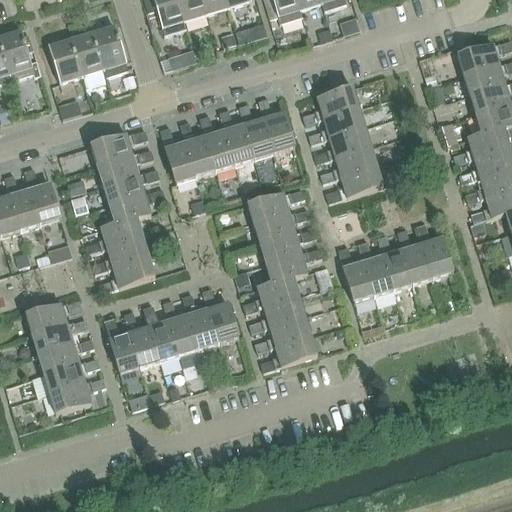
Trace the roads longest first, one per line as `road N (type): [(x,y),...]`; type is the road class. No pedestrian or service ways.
road 1 (residential): [(0,478),(130,441),(171,449),(269,418),(345,393),(369,356),(511,314)]
road 2 (residential): [(160,107),(397,38),(480,0)]
road 3 (residential): [(0,154),(160,107)]
